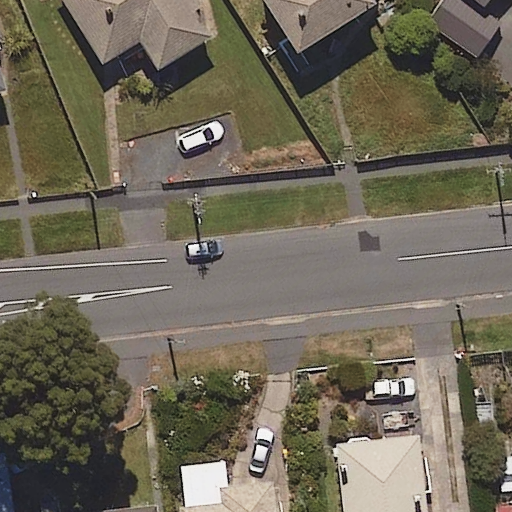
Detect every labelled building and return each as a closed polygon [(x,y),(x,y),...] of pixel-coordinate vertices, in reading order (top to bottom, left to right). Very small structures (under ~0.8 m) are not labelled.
[(206,27),(189,0),(64,0),(97,54),(136,30),(153,58),(206,27)] [(359,0),(264,0),(293,43),(359,0)] [(433,0),(424,12),(470,51),(497,20),(474,1),(474,0),(433,0)] [(422,511),(412,425),(330,435),(339,511),(422,511)] [(221,481),(219,452),(174,456),(178,511),(286,511),(284,475),(221,481)] [(511,511),(511,492),(493,495),(495,511),(511,511)] [(152,511),(151,495),(60,505),(60,511),(152,511)]
